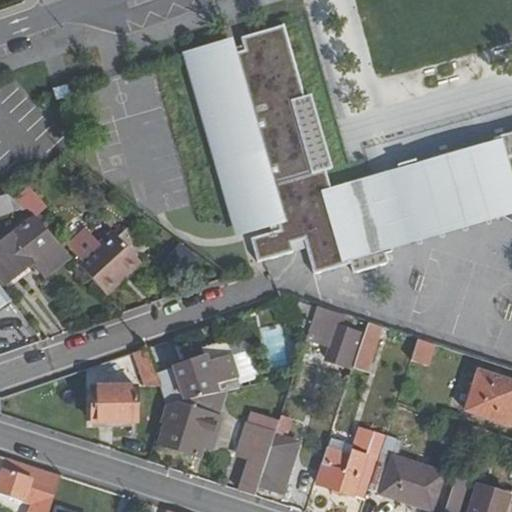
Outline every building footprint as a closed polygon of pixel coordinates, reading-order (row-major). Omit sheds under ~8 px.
[(511,132),(496,136),(498,143),(420,164),(417,154),(399,159),(400,165),(332,183),(326,163),(331,161),(312,87),(307,88),(289,17),(246,28),(248,36),(249,41),(238,44),(236,39),(235,31),(191,42),(239,224),(269,216),(279,213),(281,221),(271,223),(250,229),(256,253),(292,244),(290,235),(303,232),(305,240),(312,266),(349,257),(351,267),(387,257),(384,248),(391,246),(390,239),(387,217),(410,211),(414,230),(495,212),(493,204),(506,201),(511,204),(511,132)] [(248,36),(236,39),(238,44),(249,41),(248,36)] [(9,191),(0,194),(0,209),(20,203),(9,191)] [(499,214),(511,221),(511,204),(506,201),(493,204),(495,212),(499,214)] [(387,217),(390,239),(499,214),(495,212),(414,230),(410,211),(387,217)] [(30,213),(0,238),(0,280),(0,281),(28,258),(52,238),(30,213)] [(279,213),(269,216),(271,223),(281,221),(279,213)] [(78,261),(106,293),(142,261),(113,230),(78,261)] [(290,235),(292,244),(305,240),(303,232),(290,235)] [(52,238),(28,258),(36,267),(60,247),(52,238)] [(300,301),(289,332),(305,338),(316,306),(300,301)] [(316,306),(305,338),(330,345),(326,358),(350,366),(360,336),(336,328),(338,322),(339,323),(342,314),(316,306)] [(360,336),(350,366),(363,370),(378,326),(365,322),(360,336)] [(415,338),(408,360),(425,365),(432,344),(415,338)] [(199,350),(200,353),(201,360),(231,354),(229,344),(199,350)] [(149,363),(163,403),(163,404),(178,400),(237,388),(231,354),(201,360),(200,353),(149,363)] [(511,379),(477,368),(463,410),(501,421),(511,425),(511,421),(511,379)] [(91,383),(91,421),(134,421),(134,383),(91,383)] [(162,404),(156,423),(162,425),(163,423),(198,435),(197,440),(207,443),(217,412),(178,400),(163,404),(163,403),(162,404)] [(249,416),(239,446),(250,450),(246,460),(262,465),(267,451),(276,424),(249,416)] [(162,425),(157,442),(193,453),(197,440),(198,435),(163,423),(162,425)] [(324,461),(317,481),(364,497),(367,487),(375,462),(325,446),(321,460),(324,461)] [(375,462),(367,487),(429,507),(441,471),(379,450),(375,462)] [(262,465),(256,482),(276,489),(287,458),(267,451),(262,465)] [(246,460),(236,488),(252,493),(256,482),(262,465),(246,460)] [(0,469),(0,494),(30,505),(33,496),(44,500),(50,483),(55,485),(57,476),(29,467),(25,478),(0,469)] [(453,479),(445,503),(460,508),(468,484),(453,479)] [(476,482),(466,511),(502,511),(509,493),(476,482)]
